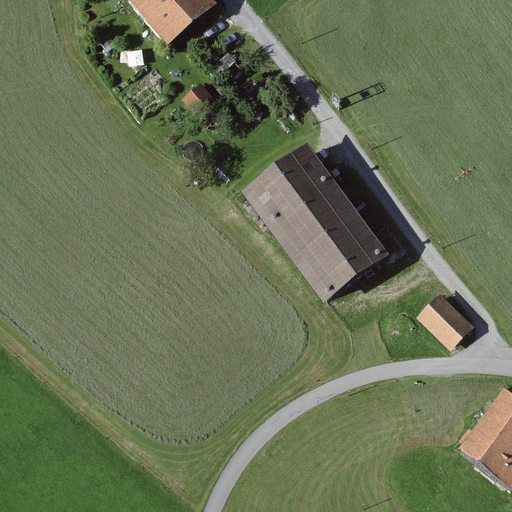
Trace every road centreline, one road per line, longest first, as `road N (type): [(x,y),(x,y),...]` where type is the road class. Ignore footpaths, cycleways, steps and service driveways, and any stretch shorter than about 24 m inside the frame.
road 1 (track): [(489,369),(490,339),(461,297),(230,0)]
road 2 (unclassified): [(212,511),(260,436),(317,396),(413,367),(511,371)]
